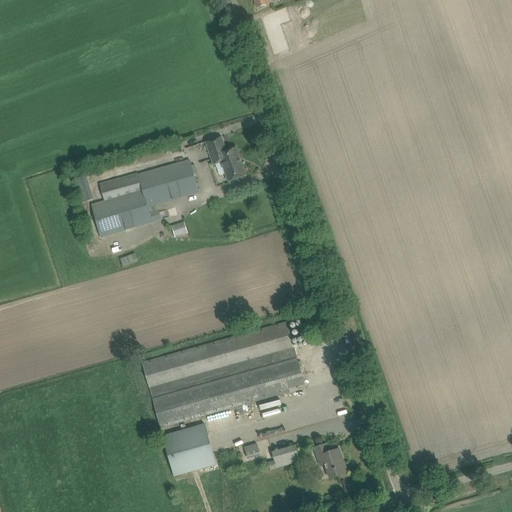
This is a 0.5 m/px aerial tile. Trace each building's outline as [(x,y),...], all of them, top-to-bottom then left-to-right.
[(254,0),(257,8),(267,5),(274,2),(272,0),(254,0)] [(222,162),(226,152),(221,138),(207,143),(214,164),(222,162)] [(173,154),(179,152),(177,145),(171,147),(173,154)] [(226,152),(222,162),(229,181),(246,175),(236,148),(226,152)] [(101,238),(152,222),(161,220),(158,210),(149,213),(148,207),(199,193),(190,160),(137,175),(99,185),(104,202),(91,206),(101,238)] [(74,180),(82,203),(93,199),(86,176),(74,180)] [(135,253),(120,259),(123,268),(139,262),(135,253)] [(142,363),(150,390),(160,428),(305,387),(287,324),(142,363)] [(174,477),(217,465),(205,424),(163,436),(174,477)] [(245,447),(247,455),(260,452),(258,444),(245,447)] [(330,479),(338,476),(347,473),(339,449),(329,452),(326,444),(315,448),(321,465),(325,464),(330,479)] [(270,469),(300,461),(296,445),(272,452),(274,461),(269,463),(270,469)]
